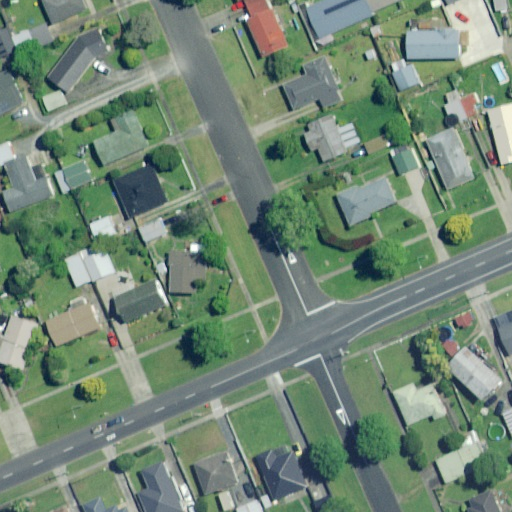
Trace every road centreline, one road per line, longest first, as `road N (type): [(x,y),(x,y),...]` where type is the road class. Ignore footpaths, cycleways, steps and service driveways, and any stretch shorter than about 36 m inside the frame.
road 1 (residential): [(169,0),(315,340)]
road 2 (residential): [(315,340),(0,478)]
road 3 (residential): [(511,250),(315,340)]
road 4 (residential): [(315,340),(387,511)]
